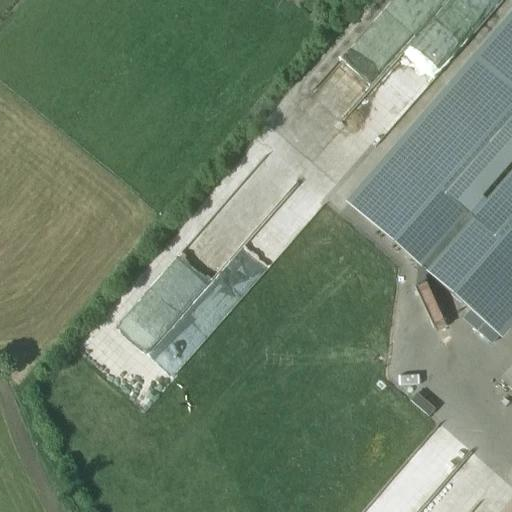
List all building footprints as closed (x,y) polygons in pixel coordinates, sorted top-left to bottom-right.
[(511,320),(511,16),(347,206),(498,337),(511,320)] [(375,137),(385,146),(465,50),(455,42),(375,137)] [(511,371),(501,384),(511,392),(511,371)] [(469,511),(479,498),(442,474),(460,446),(433,427),(400,477),(451,511),(469,511)] [(482,465),(467,481),(483,497),(498,481),(482,465)]
